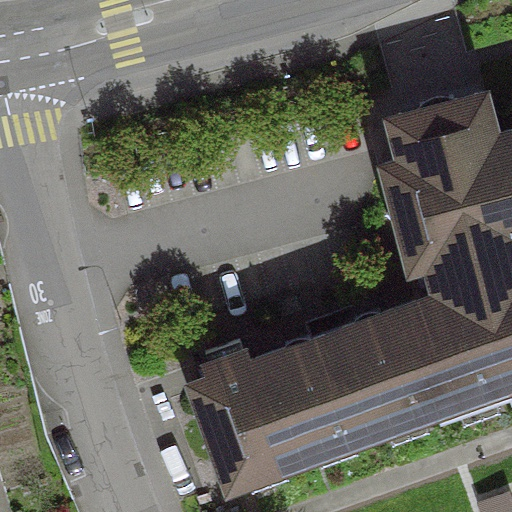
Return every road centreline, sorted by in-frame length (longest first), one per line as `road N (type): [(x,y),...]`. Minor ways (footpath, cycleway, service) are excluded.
road 1 (residential): [(126,511),(59,303),(0,48)]
road 2 (secondary): [(0,47),(210,0)]
